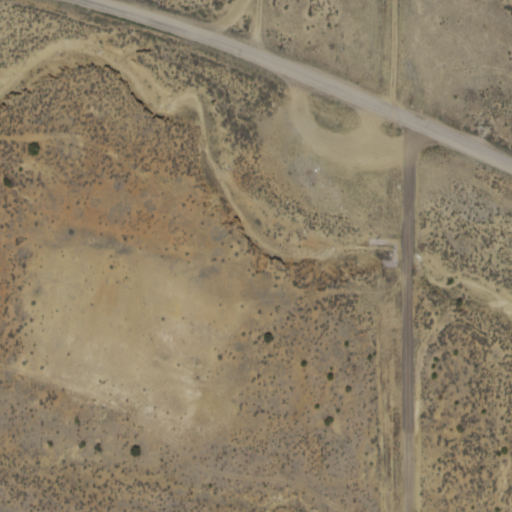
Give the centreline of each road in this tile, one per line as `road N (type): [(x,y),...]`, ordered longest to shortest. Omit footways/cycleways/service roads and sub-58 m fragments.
road 1 (tertiary): [(511,163),(195,31),(89,0)]
road 2 (track): [(410,118),(408,511)]
